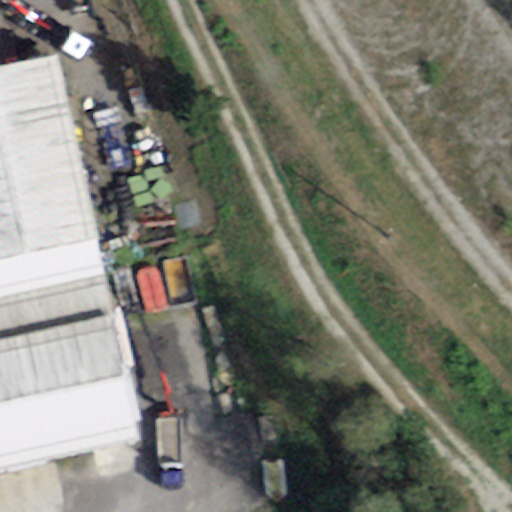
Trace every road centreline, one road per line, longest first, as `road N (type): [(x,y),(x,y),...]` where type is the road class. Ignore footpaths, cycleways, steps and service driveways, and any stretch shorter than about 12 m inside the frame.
road 1 (track): [(176,0),(278,217),(403,394),(511,507)]
road 2 (track): [(316,0),(477,256),(511,293)]
